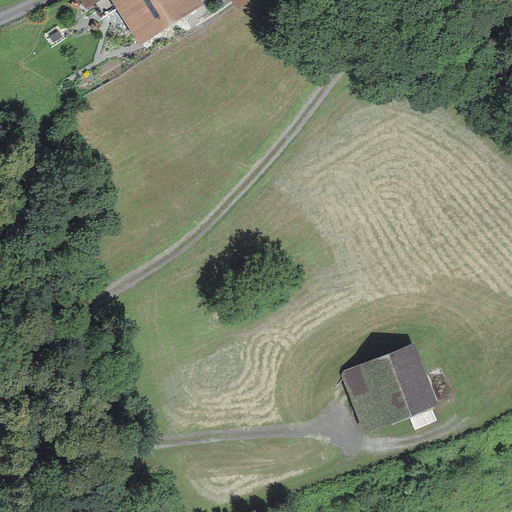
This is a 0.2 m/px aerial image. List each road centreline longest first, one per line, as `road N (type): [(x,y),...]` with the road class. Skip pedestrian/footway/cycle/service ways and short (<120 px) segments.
road 1 (track): [(390,0),(238,188),(151,267),(0,353)]
road 2 (track): [(0,468),(140,443),(334,426)]
